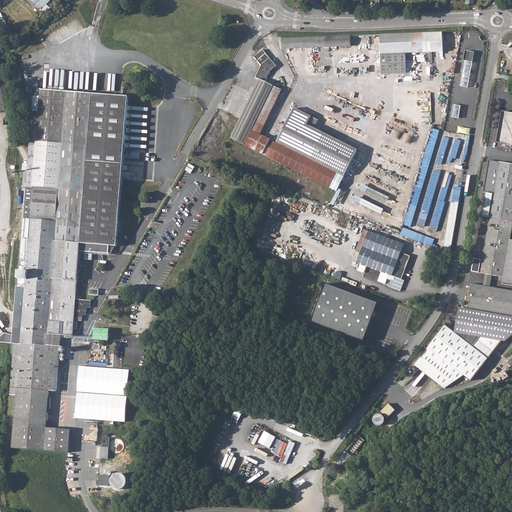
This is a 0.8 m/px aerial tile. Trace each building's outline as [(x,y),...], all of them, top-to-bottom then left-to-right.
[(444,32),(380,34),(381,74),(407,73),(406,53),(423,52),(423,56),(444,55),(444,32)] [(282,49),(295,49),(313,48),(351,46),(351,36),(282,38),(282,49)] [(319,119),(302,111),(294,107),(277,142),(260,134),(282,90),(265,82),(270,71),(272,70),(277,66),(269,58),(263,50),(259,53),(258,53),(254,57),(261,65),(255,77),(260,79),(226,147),(259,162),(263,154),(283,164),(319,181),(338,190),(345,175),(357,152),(357,150),(315,128),(319,119)] [(460,86),(468,88),(474,54),(467,52),(460,86)] [(15,417),(13,442),(12,448),(69,452),(70,436),(70,429),(67,429),(46,427),(49,401),(54,395),(53,393),(49,398),(50,391),(52,391),(57,391),(59,362),(61,335),(73,336),(74,318),(82,318),(83,315),(86,315),(87,308),(91,308),(91,301),(76,300),(79,251),(100,253),(109,254),(109,246),(116,246),(119,201),(123,159),(125,124),(127,108),(128,96),(90,93),(46,90),(40,89),(39,110),(37,132),(36,142),(29,141),(25,201),(18,287),(25,287),(20,344),(14,344),(11,387),(17,387),(15,417)] [(454,104),(452,117),(459,118),(462,105),(454,104)] [(511,112),(503,111),(497,142),(511,144),(511,112)] [(412,221),(414,221),(439,130),(432,128),(408,216),(413,217),(412,221)] [(511,284),(511,162),(500,161),(494,192),(486,191),(482,214),(490,215),(489,223),(481,221),(480,224),(481,225),(481,227),(480,227),(479,231),(478,231),(478,235),(479,235),(478,237),(477,237),(477,241),(478,241),(476,248),(475,249),(475,253),(476,253),(475,257),(474,256),(474,258),(482,259),(480,272),(486,273),(491,274),(504,276),(503,283),(511,284)] [(362,184),(360,188),(381,198),(383,193),(362,184)] [(332,203),(334,205),(342,190),(339,189),(332,203)] [(429,190),(423,211),(422,211),(418,224),(426,226),(435,191),(429,190)] [(382,214),(384,209),(356,195),(353,200),(382,214)] [(439,198),(431,229),(438,231),(446,199),(439,198)] [(433,246),(435,239),(403,228),(401,235),(433,246)] [(391,243),(369,234),(359,263),(404,280),(412,257),(403,253),(406,244),(392,238),(391,243)] [(9,254),(0,253),(0,279),(7,280),(9,254)] [(415,365),(429,375),(445,387),(465,374),(472,379),(499,344),(503,340),(506,340),(511,333),(511,290),(471,283),(467,307),(459,307),(457,320),(455,332),(445,324),(423,354),(417,363),(415,365)] [(321,284),(308,322),(362,342),(376,303),(321,284)] [(116,298),(113,305),(125,309),(127,302),(116,298)] [(95,328),(94,340),(109,341),(110,330),(95,328)] [(389,403),(381,410),(387,417),(395,410),(389,403)] [(374,415),(374,423),(384,423),(384,415),(374,415)] [(348,456),(350,457),(365,440),(359,435),(342,455),(346,458),(348,456)] [(101,458),(109,458),(111,437),(103,436),(101,458)] [(119,438),(111,446),(120,454),(128,446),(119,438)]
